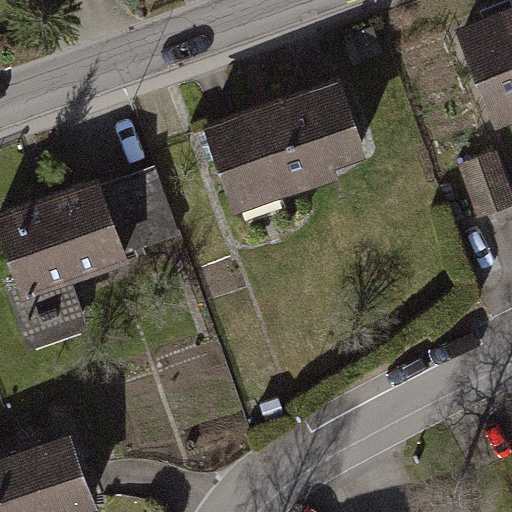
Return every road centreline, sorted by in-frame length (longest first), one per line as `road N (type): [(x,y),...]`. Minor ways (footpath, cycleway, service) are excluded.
road 1 (residential): [(511,339),(317,438),(280,461),(229,511)]
road 2 (tertiary): [(0,100),(283,0)]
